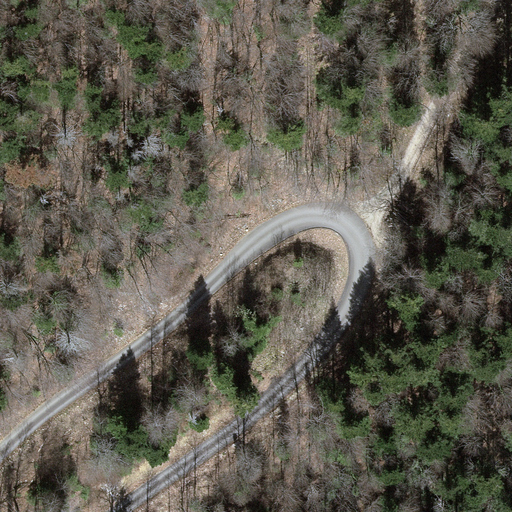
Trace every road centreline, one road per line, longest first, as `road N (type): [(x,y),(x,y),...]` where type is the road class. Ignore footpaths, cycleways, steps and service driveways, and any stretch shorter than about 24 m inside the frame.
road 1 (unclassified): [(118,511),(284,384),(334,328),(366,257),(345,216),(298,213),(260,235),(0,460)]
road 2 (track): [(356,226),(410,179),(509,0)]
